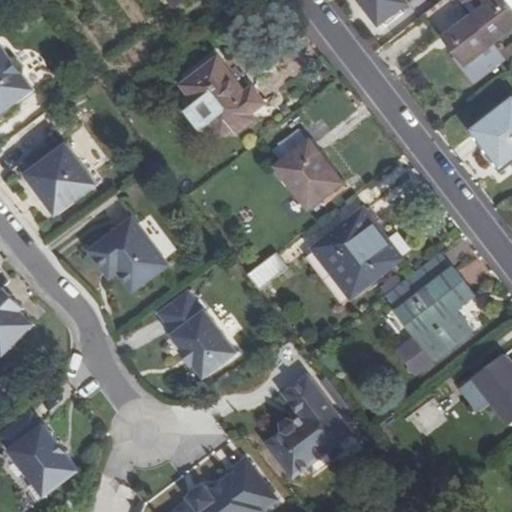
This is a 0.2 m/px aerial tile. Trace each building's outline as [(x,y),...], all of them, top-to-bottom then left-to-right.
[(185,0),(168,0),(175,8),(185,0)] [(401,0),(357,0),(379,27),(407,6),(401,0)] [(470,0),(462,7),(473,21),(494,48),(511,34),(511,19),(499,2),(501,0),(470,0)] [(511,0),(501,0),(499,2),(511,19),(511,0)] [(460,71),(472,86),(505,62),(494,48),(473,21),(445,43),(464,67),(460,71)] [(0,114),(2,117),(36,92),(24,77),(25,69),(17,59),(10,59),(0,45),(0,114)] [(247,92),(219,56),(184,82),(198,100),(189,108),(203,126),(212,119),(223,133),(233,126),(237,131),(255,117),(252,112),(266,101),(255,86),(247,92)] [(511,99),(468,132),(485,154),(492,148),(508,167),(511,164),(511,99)] [(311,144),(277,170),(308,211),(343,185),(311,144)] [(66,146),(24,177),(55,218),(97,186),(66,146)] [(376,229),(399,259),(403,256),(366,210),(357,217),(359,221),(358,222),(369,235),(376,229)] [(359,221),(357,217),(305,257),(341,303),(399,259),(376,229),(369,235),(358,222),(359,221)] [(110,265),(118,275),(133,295),(168,268),(131,221),(88,253),(103,271),(110,265)] [(439,255),(384,299),(430,361),(468,332),(453,312),(471,297),(439,255)] [(246,278),(258,294),(285,273),(273,257),(246,278)] [(341,303),(305,257),(300,260),(336,307),(341,303)] [(110,265),(103,271),(110,281),(118,275),(110,265)] [(0,355),(3,358),(33,328),(20,315),(23,312),(12,302),(1,291),(0,292),(0,355)] [(168,340),(178,354),(176,356),(189,371),(190,369),(201,383),(239,354),(206,311),(204,312),(189,292),(154,319),(170,339),(168,340)] [(500,360),(471,384),(506,429),(511,424),(511,376),(500,360)] [(351,436),(337,417),(334,419),(328,411),(330,408),(307,378),(282,397),(295,414),(300,419),(293,424),(286,421),(279,427),(281,435),(265,447),(292,482),(351,436)] [(33,412),(0,436),(44,496),(79,472),(45,425),(43,426),(33,412)] [(264,511),(275,504),(245,462),(228,474),(231,477),(208,495),(203,488),(187,501),(192,507),(184,511),(264,511)]
